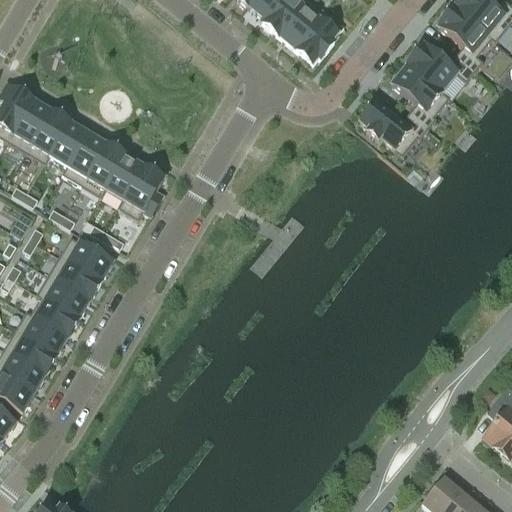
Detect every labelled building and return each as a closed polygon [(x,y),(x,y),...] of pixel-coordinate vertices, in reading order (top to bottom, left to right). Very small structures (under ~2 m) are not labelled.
[(231,0),(246,12),(256,0),(231,0)] [(256,0),(246,12),(262,25),(263,26),(284,0),(256,0)] [(262,25),(259,28),(276,42),(307,4),(302,0),(284,0),(263,26),(262,25)] [(475,0),(463,0),(452,13),(486,41),(486,42),(493,48),(509,29),(511,31),(511,29),(511,13),(501,4),(493,14),(475,0)] [(307,4),(276,42),(293,56),(324,18),(307,4)] [(452,13),(436,33),(461,53),(453,62),(472,78),(481,67),(471,59),(486,42),(486,41),(452,13)] [(324,18),(293,56),(311,70),(316,64),(317,66),(333,47),(331,46),(342,33),(324,18)] [(421,51),(405,71),(440,99),(440,98),(454,80),(464,88),(472,78),(453,62),(446,72),(421,51)] [(405,71),(389,90),(414,110),(407,120),(426,135),(434,125),(432,123),(447,104),(440,98),(440,99),(405,71)] [(0,106),(3,108),(0,112),(0,144),(5,148),(30,106),(24,102),(23,99),(6,88),(0,97),(0,106)] [(30,106),(5,148),(24,159),(49,117),(30,106)] [(374,109),(358,129),(366,135),(364,138),(376,147),(378,145),(400,163),(415,144),(417,145),(426,135),(407,120),(399,129),(374,109)] [(49,117),(24,159),(44,171),(48,163),(69,129),(49,117)] [(48,163),(44,171),(60,180),(65,173),(65,174),(86,139),(69,129),(48,163)] [(65,174),(65,173),(60,180),(78,192),(104,149),(86,139),(65,174)] [(104,149),(78,192),(99,204),(104,197),(103,196),(123,161),(104,149)] [(123,161),(103,196),(104,197),(120,206),(121,207),(142,172),(123,161)] [(120,206),(116,214),(136,226),(141,218),(148,222),(161,201),(154,197),(162,184),(142,172),(121,207),(120,206)] [(14,193),(9,200),(20,207),(25,199),(14,193)] [(25,199),(20,207),(31,214),(36,206),(25,199)] [(51,215),(47,223),(58,229),(62,221),(51,215)] [(62,221),(58,229),(68,236),(73,228),(62,221)] [(15,225),(8,238),(19,244),(26,232),(15,225)] [(93,231),(88,239),(99,245),(104,237),(93,231)] [(34,234),(27,245),(36,249),(42,239),(34,234)] [(104,237),(99,245),(118,257),(122,249),(104,237)] [(69,244),(58,262),(100,287),(111,268),(73,246),(69,244)] [(27,245),(21,256),(29,261),(36,249),(27,245)] [(7,248),(1,258),(8,263),(14,252),(7,248)] [(58,262),(47,281),(88,306),(100,287),(58,262)] [(11,271),(5,282),(13,287),(20,276),(11,271)] [(47,281),(35,300),(40,303),(77,325),(88,306),(47,281)] [(5,282),(0,290),(0,294),(7,298),(13,287),(5,282)] [(40,303),(28,321),(66,344),(77,325),(40,303)] [(24,319),(12,337),(55,363),(66,344),(28,321),(24,319)] [(12,337),(1,356),(43,381),(55,363),(12,337)] [(1,356),(0,358),(0,381),(32,400),(43,381),(1,356)] [(0,381),(0,406),(21,419),(32,400),(0,381)] [(486,391),(479,400),(487,407),(495,398),(486,391)] [(500,458),(511,443),(511,397),(506,393),(488,415),(497,423),(481,443),(500,458)] [(0,418),(0,446),(14,430),(0,418)] [(511,443),(500,458),(511,468),(511,443)] [(447,511),(459,498),(442,484),(420,511),(421,511),(447,511)] [(474,511),(475,511),(459,498),(447,511),(474,511)]
